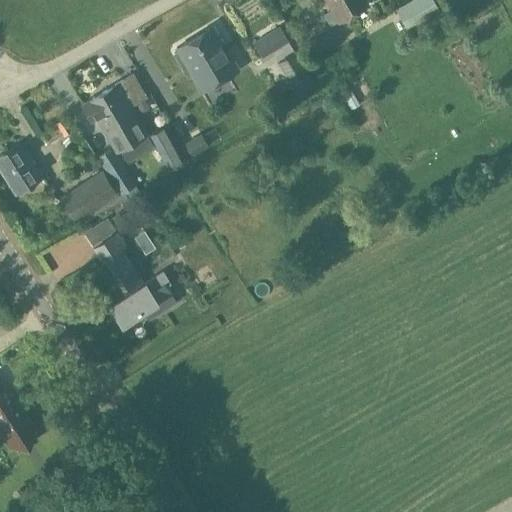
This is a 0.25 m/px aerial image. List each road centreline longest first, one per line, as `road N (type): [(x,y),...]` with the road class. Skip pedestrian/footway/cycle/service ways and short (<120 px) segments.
road 1 (tertiary): [(174,511),(0,242)]
road 2 (unclassified): [(0,62),(24,80),(43,76),(177,0)]
